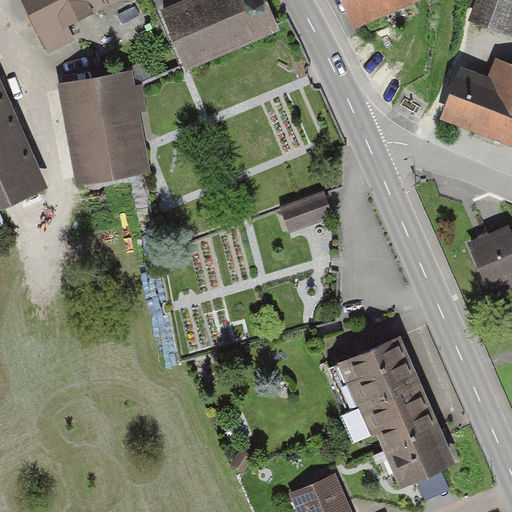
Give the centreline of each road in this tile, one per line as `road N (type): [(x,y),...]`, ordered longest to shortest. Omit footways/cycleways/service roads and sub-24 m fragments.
road 1 (primary): [(511,470),(370,146)]
road 2 (primary): [(370,146),(299,0)]
road 3 (residential): [(511,187),(414,146),(370,146)]
